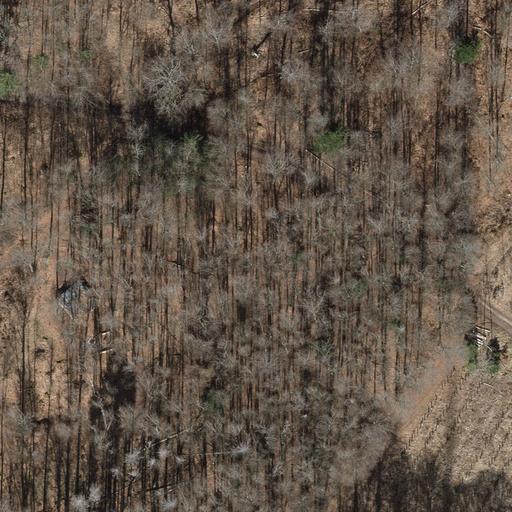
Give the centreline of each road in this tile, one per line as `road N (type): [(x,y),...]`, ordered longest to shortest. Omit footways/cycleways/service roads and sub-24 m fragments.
road 1 (track): [(511,326),(287,160),(244,143),(0,95)]
road 2 (track): [(0,265),(122,151),(174,63),(262,0)]
